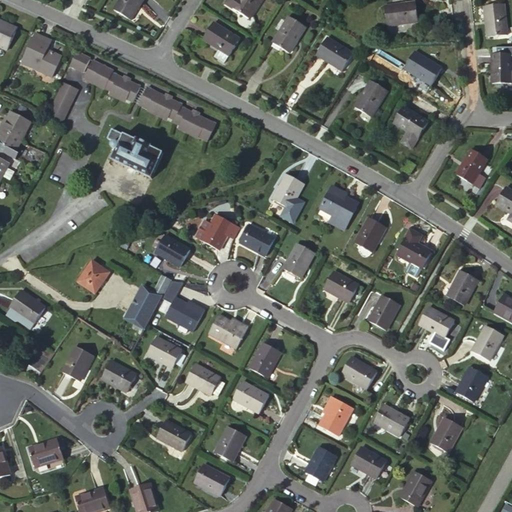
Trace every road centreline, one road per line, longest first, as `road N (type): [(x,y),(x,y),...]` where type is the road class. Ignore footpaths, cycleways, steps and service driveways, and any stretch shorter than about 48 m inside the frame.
road 1 (residential): [(410,200),(155,63)]
road 2 (residential): [(155,63),(19,0)]
road 3 (residential): [(263,470),(330,344)]
road 4 (residential): [(0,255),(99,185)]
road 5 (residential): [(511,267),(410,200)]
